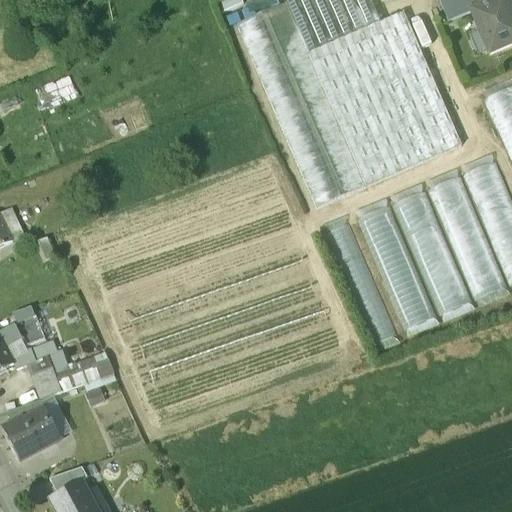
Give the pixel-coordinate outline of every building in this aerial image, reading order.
[(283,0),(365,190),(459,149),(402,18),(378,27),(369,9),(389,0),(283,0)] [(468,0),(474,12),(501,0),(468,0)] [(501,0),(474,12),(472,13),(491,56),(511,47),(511,13),(506,0),(501,0)] [(285,6),(236,27),(315,211),(365,190),(285,6)] [(44,87),(51,107),(79,98),(72,77),(44,87)] [(511,88),(486,100),(483,104),(511,169),(511,88)] [(511,201),(500,170),(494,166),(466,178),(445,187),(441,192),(431,192),(409,203),(405,207),(395,208),(358,223),(357,224),(330,236),(328,238),(364,333),(374,347),(511,288),(511,201)] [(68,186),(76,204),(96,194),(88,176),(68,186)] [(0,216),(0,220),(12,244),(23,239),(9,212),(0,216)] [(0,220),(0,250),(12,244),(0,220)] [(14,329),(0,336),(0,374),(14,367),(12,364),(6,351),(21,343),(14,329)] [(53,345),(28,354),(12,364),(14,367),(40,403),(114,377),(104,354),(68,368),(63,354),(57,356),(53,345)] [(40,403),(5,416),(11,427),(22,421),(24,425),(43,414),(44,415),(46,414),(40,403)] [(24,425),(22,421),(11,427),(4,431),(18,457),(35,449),(37,453),(57,442),(44,415),(43,414),(24,425)] [(58,497),(81,485),(87,480),(82,471),(50,482),(58,497)] [(95,511),(81,485),(58,497),(52,501),(57,511),(95,511)]
